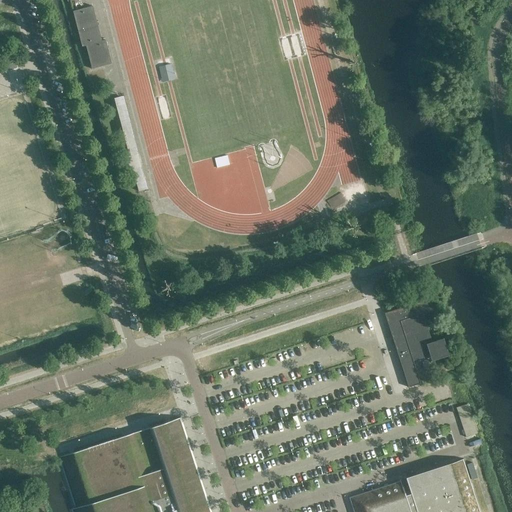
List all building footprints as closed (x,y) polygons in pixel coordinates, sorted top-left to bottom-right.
[(102,41),(93,6),(73,11),(82,47),(86,46),(92,69),(112,64),(106,40),(102,41)] [(171,57),(159,60),(162,75),(174,72),(171,57)] [(139,154),(124,96),(114,98),(129,156),(127,157),(130,169),(133,168),(139,191),(149,188),(142,165),(140,166),(137,154),(139,154)] [(449,355),(443,338),(432,342),(423,314),(434,310),(430,298),(385,313),(408,387),(421,383),(413,361),(430,355),(432,361),(449,355)] [(467,403),(463,404),(456,406),(456,409),(465,436),(473,433),(477,432),(467,403)] [(211,511),(181,417),(61,456),(56,458),(57,461),(73,508),(69,510),(69,511),(211,511)] [(481,511),(465,460),(406,479),(410,493),(405,495),(400,479),(399,479),(376,487),(377,488),(349,497),(353,511),(481,511)]
